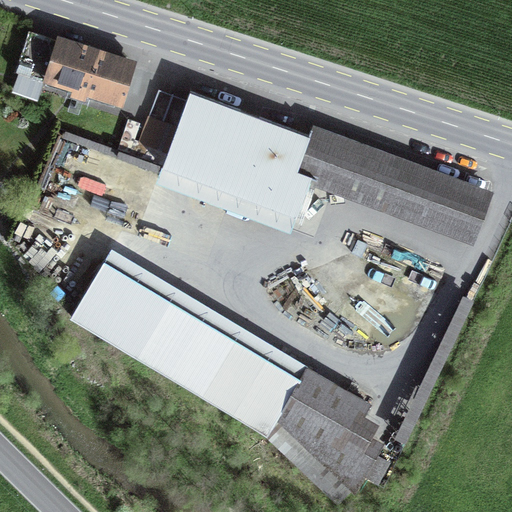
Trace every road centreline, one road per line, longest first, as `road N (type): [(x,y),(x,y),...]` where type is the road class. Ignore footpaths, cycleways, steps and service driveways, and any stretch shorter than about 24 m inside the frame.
road 1 (unknown): [(483,232),(415,344),(386,361),(351,359),(237,284),(224,255),(227,235),(237,221),(394,218)]
road 2 (primary): [(61,0),(511,143)]
